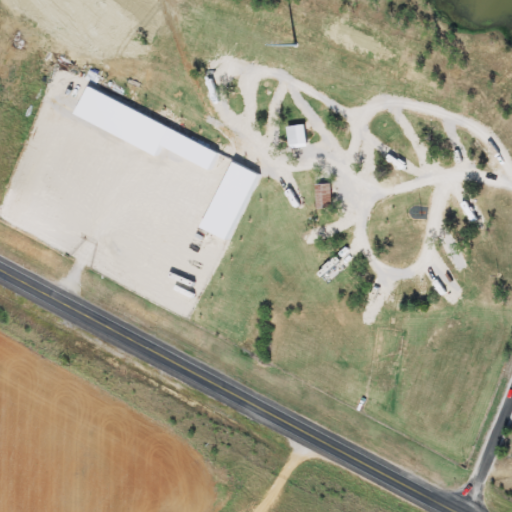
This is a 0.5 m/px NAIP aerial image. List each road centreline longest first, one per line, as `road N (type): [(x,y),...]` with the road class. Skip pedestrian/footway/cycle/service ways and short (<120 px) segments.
road 1 (secondary): [(0,269),(455,511)]
road 2 (residential): [(511,373),(463,511)]
